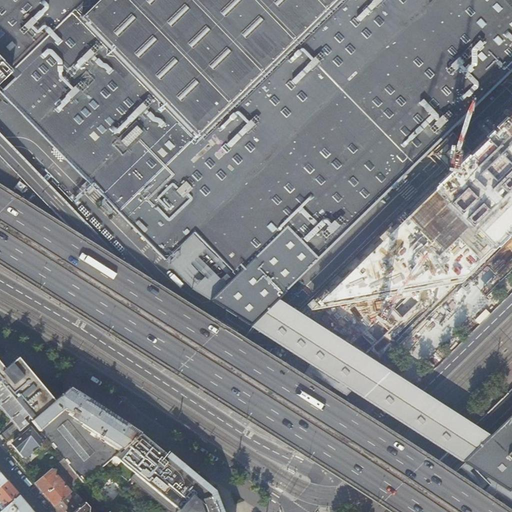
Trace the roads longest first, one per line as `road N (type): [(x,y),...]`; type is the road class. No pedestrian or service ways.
road 1 (trunk): [(482,511),(0,214)]
road 2 (trunk): [(0,250),(411,511)]
road 3 (tertiary): [(327,482),(0,279)]
road 4 (tertiary): [(0,317),(124,390),(296,511)]
road 5 (unknown): [(511,270),(314,463)]
road 6 (primary): [(511,299),(327,482)]
